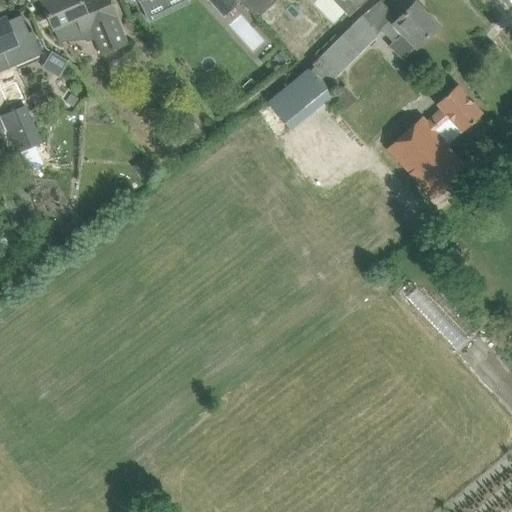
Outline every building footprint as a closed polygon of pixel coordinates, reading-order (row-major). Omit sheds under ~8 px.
[(80,0),(44,0),(42,1),(50,20),(59,41),(85,39),(85,41),(93,37),(101,55),(127,43),(112,8),(108,0),(80,0),(81,0),(80,0)] [(210,0),(225,15),(239,1),(237,0),(210,0)] [(237,0),(239,1),(257,19),(277,0),(237,0)] [(307,0),(310,3),(313,0),(331,0),(349,18),(366,0),(307,0)] [(415,2),(400,16),(394,22),(390,19),(380,28),(393,41),(388,46),(402,60),(416,46),(438,25),(415,2)] [(275,4),(261,16),(275,31),(289,19),(275,4)] [(5,17),(0,19),(0,70),(42,53),(32,30),(28,32),(21,15),(7,21),(5,17)] [(324,87),(378,35),(360,17),(312,64),(314,66),(311,69),(310,68),(308,70),(324,87)] [(383,81),(348,113),(370,137),(417,94),(396,70),(395,69),(396,69),(388,59),(374,72),(383,81)] [(309,71),(269,103),(291,129),(332,97),(324,87),(309,71)] [(0,76),(0,84),(7,100),(20,95),(10,72),(0,76)] [(446,145),(467,126),(482,113),(457,85),(436,104),(441,110),(427,123),(422,118),(388,150),(432,198),(466,167),(446,145)] [(0,126),(3,132),(1,133),(10,154),(41,142),(26,105),(0,115),(0,126)] [(188,117),(168,132),(180,147),(199,132),(188,117)] [(313,186),(264,125),(166,204),(215,265),(313,186)] [(146,154),(131,165),(142,180),(157,169),(146,154)] [(400,217),(364,173),(326,203),(362,248),(400,217)] [(72,217),(63,225),(70,233),(78,226),(72,217)] [(257,240),(239,263),(242,291),(265,308),(293,304),(308,284),(307,256),(285,239),(257,240)]
